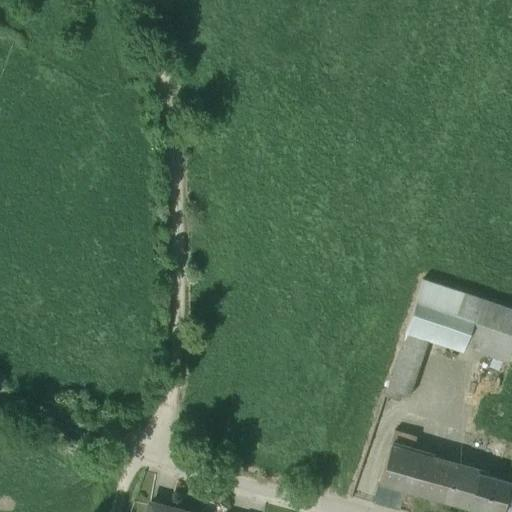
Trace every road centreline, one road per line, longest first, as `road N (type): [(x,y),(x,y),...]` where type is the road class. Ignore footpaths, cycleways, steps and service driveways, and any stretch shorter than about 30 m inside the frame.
road 1 (track): [(0,395),(149,460),(169,395),(174,318),(166,112),(143,0)]
road 2 (residential): [(149,460),(332,511)]
